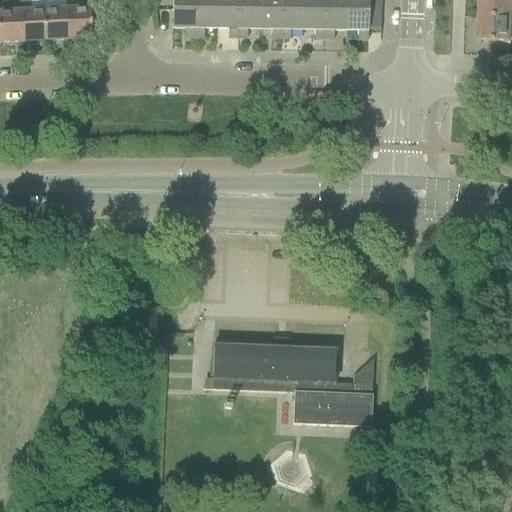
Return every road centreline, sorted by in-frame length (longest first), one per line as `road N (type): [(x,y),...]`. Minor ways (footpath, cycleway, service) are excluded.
road 1 (residential): [(134,78),(407,88)]
road 2 (secondary): [(0,197),(240,196)]
road 3 (secondary): [(403,187),(294,186),(240,196)]
road 4 (secondary): [(240,196),(402,212)]
road 5 (residential): [(0,86),(134,78)]
